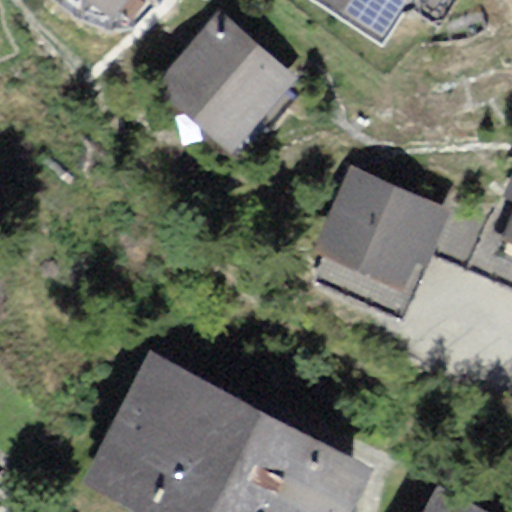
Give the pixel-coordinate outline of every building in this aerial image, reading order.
[(130,0),(107,0),(122,11),(130,0)] [(347,0),(393,25),(406,0),(347,0)] [(292,77),(216,14),(160,82),(236,145),(292,77)] [(443,204),(350,166),(317,245),(410,284),(443,204)] [(355,511),(380,462),(154,350),(91,476),(163,511),(355,511)] [(483,511),(435,488),(423,511),(483,511)]
